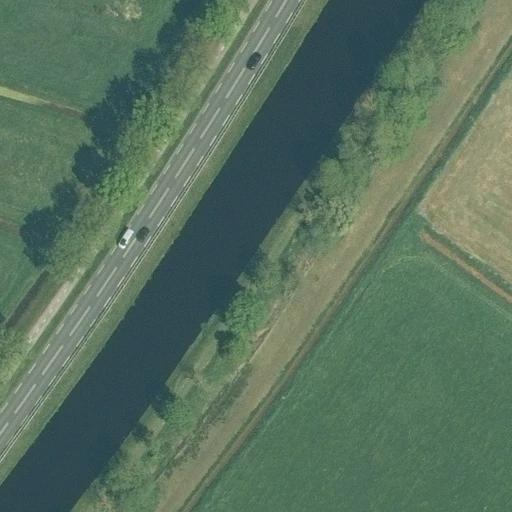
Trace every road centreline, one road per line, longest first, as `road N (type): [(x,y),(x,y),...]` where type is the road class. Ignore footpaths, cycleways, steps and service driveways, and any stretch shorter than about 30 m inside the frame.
road 1 (track): [(446,0),(89,511)]
road 2 (primary): [(0,434),(137,240),(284,0)]
